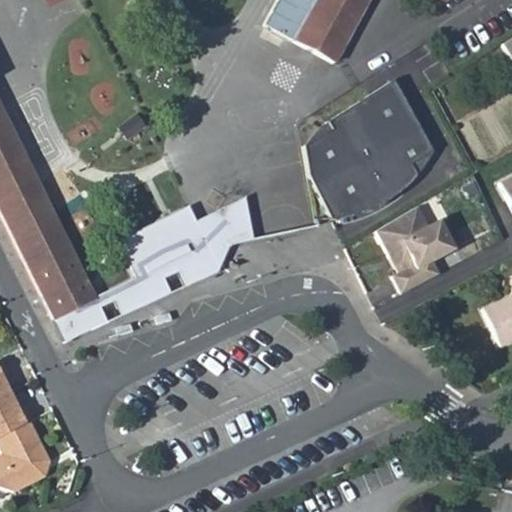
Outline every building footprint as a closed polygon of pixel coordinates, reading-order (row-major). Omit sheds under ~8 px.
[(269,0),(255,26),(331,66),(367,0),(269,0)] [(511,38),(500,47),(511,64),(511,38)] [(335,129),(308,145),(319,172),(351,213),(357,212),(374,206),(382,203),(389,199),(396,195),(404,189),(416,178),(422,172),(416,160),(437,148),(395,78),(330,121),(335,129)] [(93,302),(0,112),(0,216),(64,345),(71,342),(217,277),(218,277),(219,275),(220,273),(220,271),(190,210),(120,245),(138,281),(93,302)] [(313,138),(308,145),(335,129),(330,121),(320,130),(313,138)] [(435,153),(437,148),(416,160),(422,172),(428,165),(431,160),(435,153)] [(511,177),(497,185),(511,213),(511,177)] [(235,247),(252,240),(243,202),(221,211),(232,244),(233,246),(235,247)] [(413,207),(374,230),(389,261),(395,258),(402,273),(397,276),(390,280),(399,297),(437,277),(430,264),(456,249),(442,221),(425,230),(413,207)] [(389,261),(397,276),(402,273),(395,258),(389,261)] [(511,295),(481,312),(500,348),(511,342),(511,295)] [(0,377),(6,374),(0,362),(0,436),(27,423),(29,422),(22,407),(15,411),(0,380),(0,377)] [(47,463),(27,423),(0,436),(0,489),(12,493),(43,478),(47,463)]
